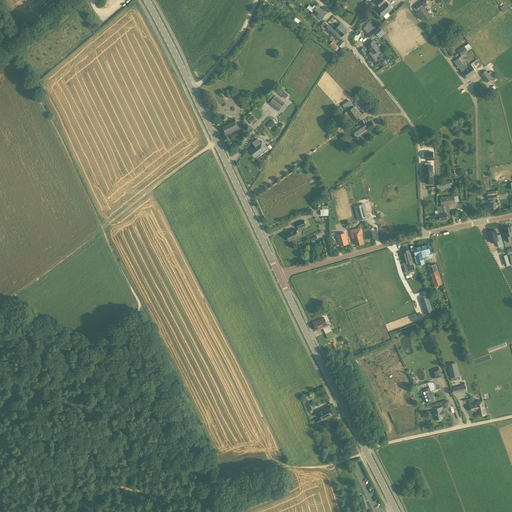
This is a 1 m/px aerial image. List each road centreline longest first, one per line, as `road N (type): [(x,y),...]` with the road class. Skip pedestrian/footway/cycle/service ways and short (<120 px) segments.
road 1 (secondary): [(278,275),(146,0)]
road 2 (secondary): [(396,511),(278,275)]
road 3 (unclassified): [(422,235),(417,138),(350,44),(351,29)]
road 4 (track): [(337,462),(381,444),(511,416)]
road 5 (unclassified): [(446,57),(476,107),(480,222)]
road 6 (tertiary): [(278,275),(422,235)]
road 7 (track): [(216,141),(102,229)]
road 8 (track): [(174,499),(118,487),(53,511)]
road 9 (track): [(210,491),(259,464),(322,466)]
